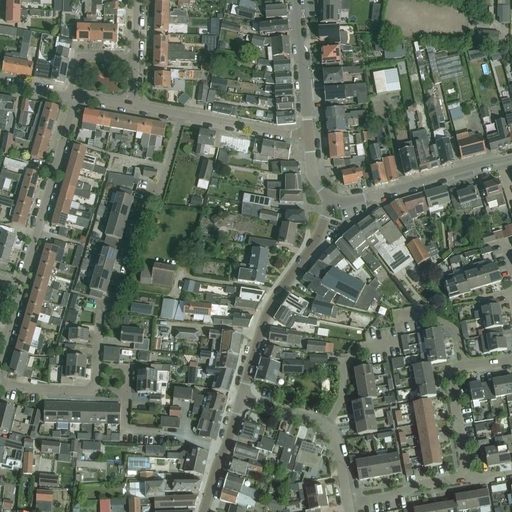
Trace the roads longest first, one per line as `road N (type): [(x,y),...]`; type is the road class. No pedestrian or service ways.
road 1 (residential): [(94,365),(98,314),(116,303),(146,195),(161,186),(180,115)]
road 2 (tertiary): [(242,399),(269,307),(332,204)]
road 3 (residential): [(21,285),(74,96)]
road 4 (tertiary): [(332,204),(511,157)]
road 5 (unclassified): [(307,136),(296,0)]
road 6 (unclassified): [(307,136),(180,115)]
road 7 (residential): [(347,504),(455,479),(463,470)]
road 8 (residential): [(326,425),(349,356),(397,342)]
road 9 (unknown): [(281,289),(185,277),(172,295)]
